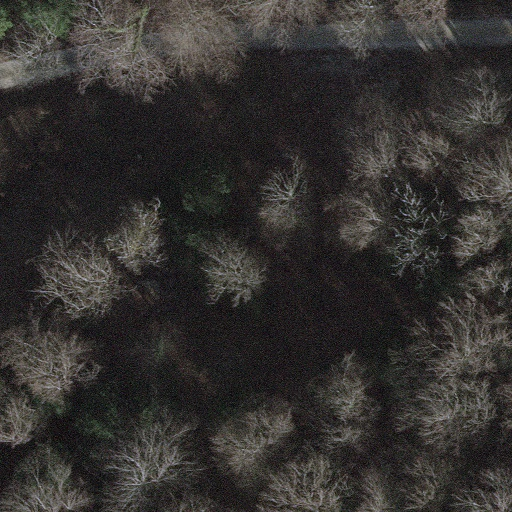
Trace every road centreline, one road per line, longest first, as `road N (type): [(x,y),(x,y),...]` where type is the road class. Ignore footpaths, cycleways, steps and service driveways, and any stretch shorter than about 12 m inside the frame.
road 1 (track): [(0,75),(220,34),(511,31)]
road 2 (track): [(0,252),(359,33)]
